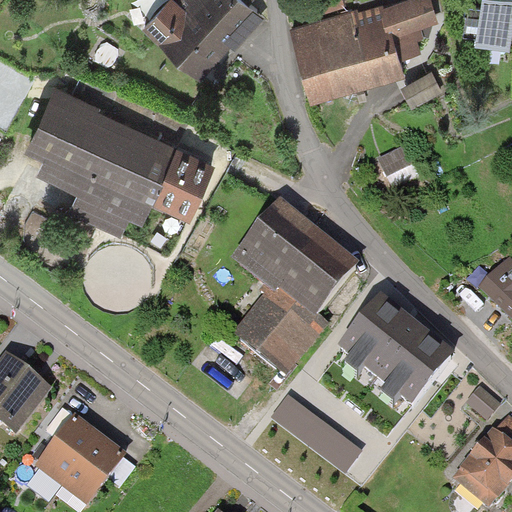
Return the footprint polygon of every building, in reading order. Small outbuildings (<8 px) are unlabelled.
[(172,0),(145,28),(193,73),(253,9),(244,0),(172,0)] [(404,0),(379,6),(390,52),(414,46),(409,26),(431,21),(425,0),(404,0)] [(481,0),(478,36),(508,39),(511,0),(481,0)] [(379,6),(293,28),(309,92),(395,71),(390,52),(379,6)] [(429,72),(404,84),(412,101),(437,90),(429,72)] [(170,144),(51,90),(28,142),(46,150),(38,168),(77,186),(68,206),(119,229),(127,211),(137,215),(147,194),(170,144)] [(208,161),(170,144),(147,194),(185,211),(208,161)] [(404,150),(376,163),(383,177),(411,164),(404,150)] [(353,261),(275,203),(233,258),(272,287),(311,317),(353,261)] [(511,265),(508,261),(479,289),(511,322),(511,265)] [(311,317),(272,287),(236,335),(287,374),(323,326),(311,317)] [(451,350),(381,296),(342,346),(411,401),(451,350)] [(3,358),(0,362),(0,418),(18,432),(48,389),(3,358)] [(478,393),(465,409),(482,422),(494,407),(478,393)] [(74,418),(36,468),(84,504),(122,454),(74,418)] [(493,438),(511,452),(511,426),(506,422),(493,438)] [(490,435),(454,482),(487,508),(511,476),(511,452),(493,438),(490,435)]
